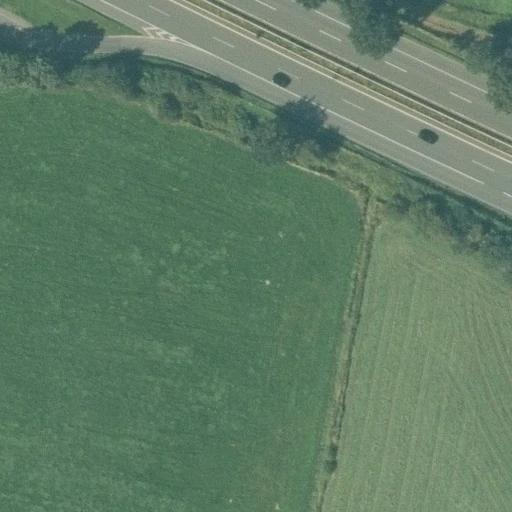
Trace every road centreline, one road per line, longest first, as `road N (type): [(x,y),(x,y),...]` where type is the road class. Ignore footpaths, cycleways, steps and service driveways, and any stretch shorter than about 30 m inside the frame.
road 1 (motorway): [(36,37),(186,47),(491,167)]
road 2 (motorway): [(153,0),(491,167)]
road 3 (motorway): [(511,114),(269,0)]
